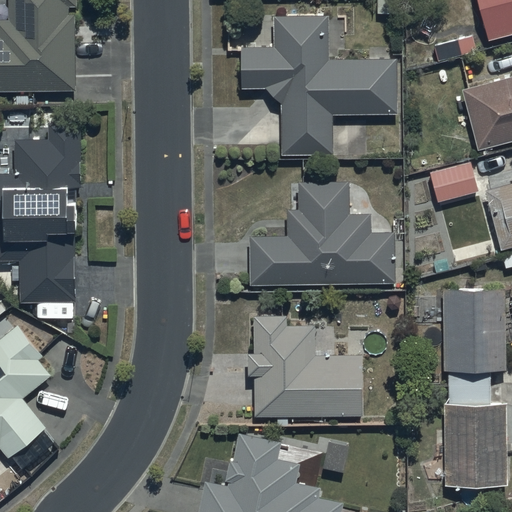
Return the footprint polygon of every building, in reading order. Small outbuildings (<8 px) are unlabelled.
[(33,84),(74,82),(73,7),(67,7),(66,0),(6,0),(7,10),(0,10),(0,84),(5,84),(5,102),(34,101),(33,84)] [(511,0),(479,0),(488,30),(511,23),(511,0)] [(327,51),(327,9),(272,8),(271,40),(239,39),(238,81),(265,82),(279,95),(280,147),(331,146),(331,107),(395,107),(395,51),(327,51)] [(473,142),(511,130),(511,66),(456,83),(473,142)] [(79,185),(79,115),(46,115),(46,131),(14,131),(14,166),(0,166),(0,253),(20,253),(20,297),(73,296),(73,185),(79,185)] [(472,155),(428,166),(436,197),(480,186),(472,155)] [(248,228),(248,277),(394,277),(393,225),(371,225),(371,205),(348,205),(347,173),(297,173),(298,200),(286,200),(286,227),(248,228)] [(511,239),(511,174),(485,182),(502,242),(511,239)] [(511,247),(501,250),(504,263),(511,260),(511,247)] [(489,393),(489,360),(504,360),(503,279),(440,280),(441,361),(447,361),(447,393),(442,393),(442,477),(505,477),(505,393),(489,393)] [(361,409),(360,346),(312,347),(311,318),(284,318),(284,308),(252,309),(253,342),(246,342),(246,366),(251,366),(251,410),(361,409)] [(23,390),(50,366),(38,352),(43,348),(17,316),(8,323),(5,318),(0,321),(0,487),(4,492),(31,470),(12,446),(46,419),(23,390)] [(202,472),(192,511),(337,511),(342,494),(316,489),(319,478),(295,473),(299,456),(276,450),(279,434),(238,425),(232,451),(227,450),(223,471),(227,472),(226,478),(202,472)]
